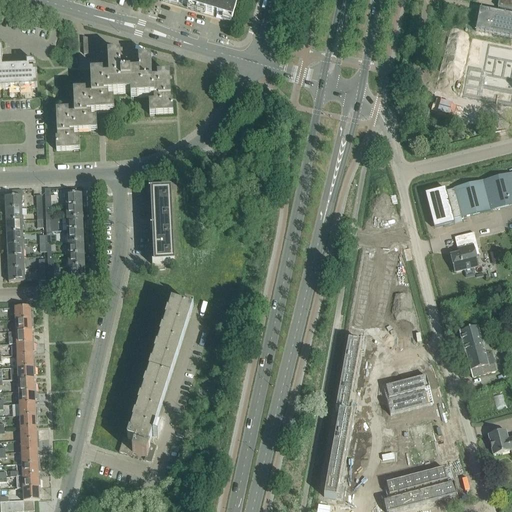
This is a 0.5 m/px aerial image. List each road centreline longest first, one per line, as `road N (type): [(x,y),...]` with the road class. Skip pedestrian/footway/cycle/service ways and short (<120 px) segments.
road 1 (tertiary): [(325,83),(234,511)]
road 2 (tertiary): [(253,511),(355,98)]
road 3 (unclassified): [(384,121),(361,177),(302,511)]
road 4 (residential): [(492,511),(399,174)]
road 5 (residential): [(75,450),(150,474),(201,308)]
road 6 (residential): [(119,174),(163,163),(203,139),(234,104),(252,62)]
road 7 (residential): [(75,450),(115,288)]
road 8 (residential): [(120,23),(252,62)]
